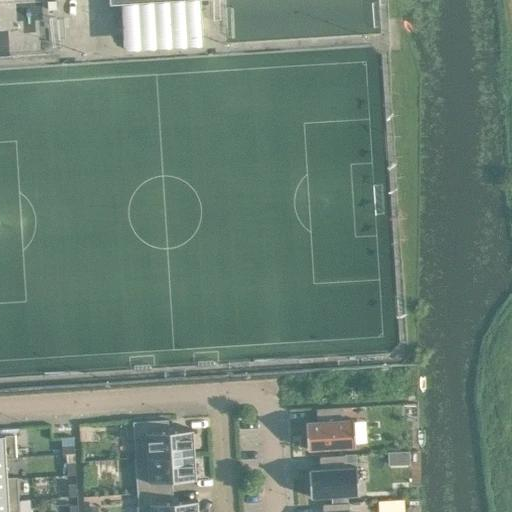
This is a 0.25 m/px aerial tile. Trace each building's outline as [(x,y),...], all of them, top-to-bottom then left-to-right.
[(200,0),(123,0),(126,47),(202,43),(200,0)] [(329,407),(316,408),(317,420),(305,421),(307,448),(355,445),(353,418),(342,419),(342,407),(329,407)] [(168,419),(132,421),(133,435),(145,434),(146,456),(194,453),(193,429),(168,430),(168,419)] [(73,445),(61,445),(62,453),(74,453),(73,445)] [(171,480),(196,478),(194,453),(146,456),(148,479),(136,480),(137,493),(172,490),(171,480)] [(310,496),(358,493),(356,466),(345,466),(345,454),(319,456),(320,468),(308,469),(310,496)] [(75,462),(67,462),(67,474),(75,474),(75,462)] [(0,478),(0,500),(8,500),(7,478),(0,478)] [(76,483),(68,484),(69,496),(77,495),(76,483)] [(197,511),(197,500),(173,501),(172,490),(137,493),(137,506),(149,505),(149,511),(197,511)] [(0,511),(9,511),(8,500),(0,500),(0,511)] [(348,511),(348,502),(322,504),(322,511),(348,511)]
